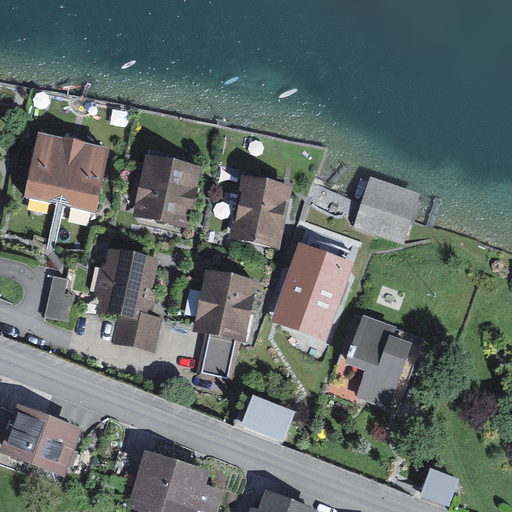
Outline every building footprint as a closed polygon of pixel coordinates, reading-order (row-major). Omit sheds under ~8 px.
[(61,202),(73,148),(42,142),(30,195),(61,202)] [(92,209),(103,155),(73,148),(61,202),(92,209)] [(151,162),(139,214),(186,225),(198,173),(151,162)] [(245,183),(235,236),(277,245),(288,192),(245,183)] [(372,184),(358,225),(401,240),(416,199),(372,184)] [(348,268),(303,252),(278,321),(323,337),(348,268)] [(102,311),(146,320),(157,265),(113,256),(102,311)] [(66,311),(75,273),(57,269),(48,307),(66,311)] [(256,287),(209,277),(199,328),(245,338),(256,287)] [(395,319),(356,301),(323,373),(387,402),(414,341),(390,331),(395,319)] [(287,433),(298,403),(255,387),(243,417),(287,433)] [(20,414),(6,451),(61,472),(75,435),(20,414)] [(452,498),(462,471),(434,460),(424,487),(452,498)] [(203,477),(147,461),(134,506),(156,511),(212,511),(218,496),(199,491),(203,477)] [(298,511),(267,498),(260,511),(298,511)]
